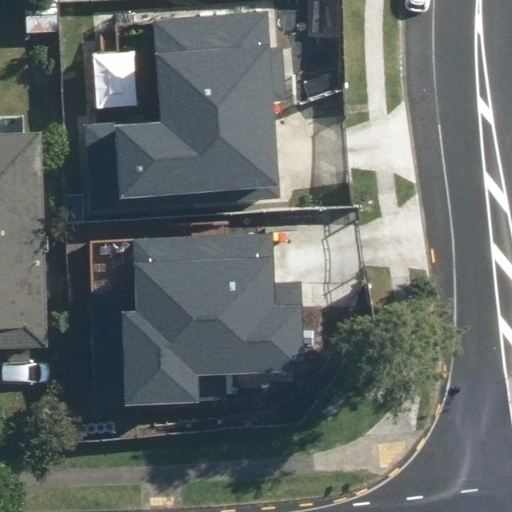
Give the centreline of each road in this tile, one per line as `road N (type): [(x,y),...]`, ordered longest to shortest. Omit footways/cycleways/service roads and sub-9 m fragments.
road 1 (residential): [(507,511),(468,297),(503,247)]
road 2 (residential): [(503,247),(463,0)]
